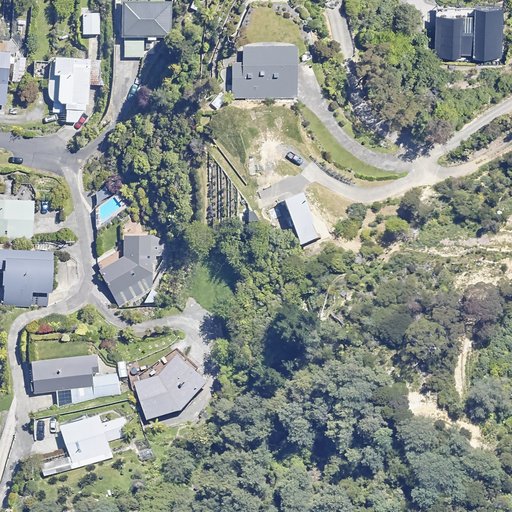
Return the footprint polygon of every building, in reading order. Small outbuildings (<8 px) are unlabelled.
[(170,1),(111,2),(111,39),(170,38),(170,1)] [(461,58),(461,54),(475,55),(475,58),(504,59),(505,11),(476,10),(475,34),(461,34),(462,17),(438,17),(437,58),(461,58)] [(99,13),(80,13),(80,32),(100,32),(99,13)] [(144,38),(111,39),(112,58),(144,57),(144,38)] [(294,49),(221,49),(221,98),(294,98),(294,49)] [(88,56),(48,56),(48,124),(88,124),(88,56)] [(27,58),(18,58),(18,72),(27,72),(27,58)] [(304,194),(286,201),(303,244),(320,237),(304,194)] [(32,197),(16,198),(0,198),(0,236),(33,236),(32,197)] [(123,256),(99,268),(119,306),(139,295),(154,302),(159,291),(155,287),(155,266),(156,257),(165,258),(167,237),(123,234),(123,256)] [(0,271),(2,271),(2,305),(48,306),(49,247),(0,246),(0,271)] [(208,382),(179,354),(158,375),(137,381),(149,418),(181,410),(208,382)] [(99,397),(119,395),(118,375),(98,376),(97,355),(31,360),(34,392),(57,391),(58,404),(58,409),(80,403),(99,397)] [(110,449),(103,423),(101,413),(61,424),(73,469),(113,458),(110,449)] [(129,436),(124,417),(107,422),(112,441),(129,436)]
